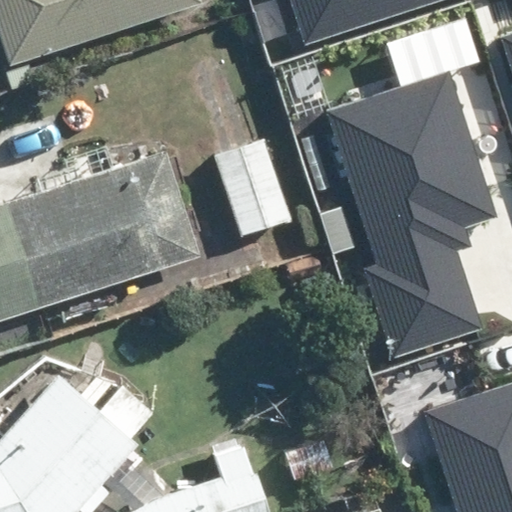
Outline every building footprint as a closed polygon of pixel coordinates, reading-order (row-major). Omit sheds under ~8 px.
[(0,0),(0,48),(3,58),(183,0),(0,0)] [(291,0),(307,47),(447,0),(291,0)] [(511,33),(499,37),(511,75),(511,33)] [(366,267),(395,356),(482,328),(457,251),(474,245),(468,228),(501,217),(452,69),(325,110),(376,264),(366,267)] [(288,219),(263,137),(211,154),(237,236),(288,219)] [(106,164),(0,197),(0,223),(25,301),(188,247),(157,148),(106,164)] [(0,309),(25,301),(0,223),(0,309)] [(289,228),(255,239),(264,266),(298,256),(289,228)] [(58,376),(49,367),(0,422),(0,511),(50,511),(122,429),(143,406),(112,377),(68,363),(58,376)] [(455,511),(511,511),(511,385),(424,414),(455,511)] [(321,443),(285,455),(294,479),(330,466),(321,443)] [(221,478),(117,511),(267,511),(255,472),(249,474),(241,448),(214,456),(221,478)]
